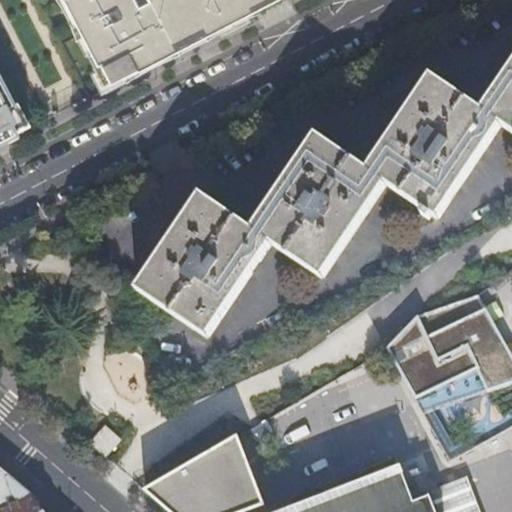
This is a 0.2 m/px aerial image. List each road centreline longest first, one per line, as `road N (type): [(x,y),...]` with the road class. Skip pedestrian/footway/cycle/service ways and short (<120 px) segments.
road 1 (residential): [(393,0),(0,201)]
road 2 (residential): [(0,416),(108,511)]
